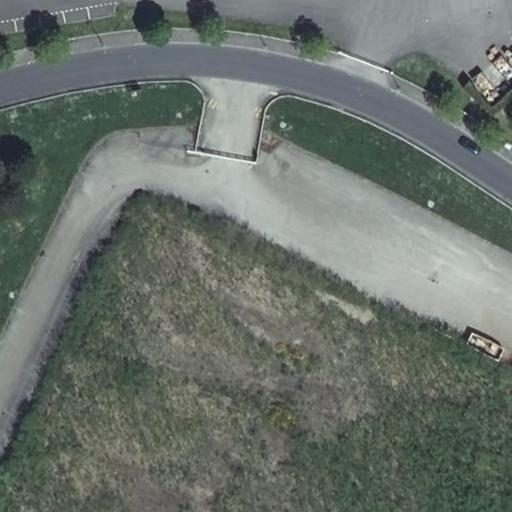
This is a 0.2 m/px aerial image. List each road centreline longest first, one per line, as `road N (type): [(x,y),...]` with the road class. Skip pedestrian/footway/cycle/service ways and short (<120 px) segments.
road 1 (residential): [(0,87),(71,69),(192,58),(304,75),(390,106),(511,184)]
road 2 (unknown): [(233,173),(161,160),(105,167),(91,181),(0,370)]
road 3 (unknown): [(233,173),(276,208),(511,288)]
